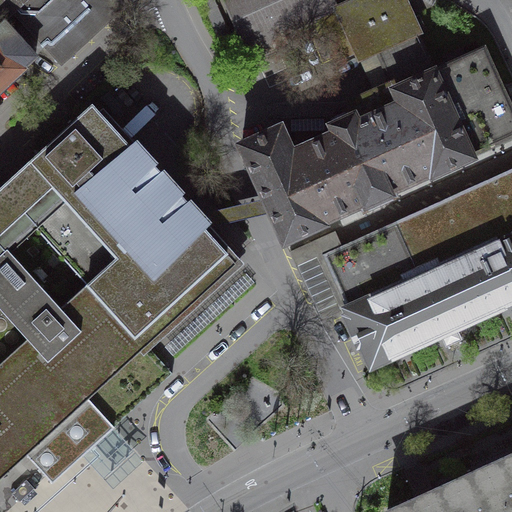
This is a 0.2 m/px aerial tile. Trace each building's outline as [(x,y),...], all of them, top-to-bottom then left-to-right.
[(0,0),(0,20),(22,0),(0,0)] [(0,89),(1,89),(0,88),(6,83),(6,84),(20,71),(21,72),(24,68),(23,67),(30,60),(46,46),(61,63),(128,2),(126,0),(33,0),(17,15),(33,32),(22,41),(5,22),(0,26),(0,89)] [(360,59),(362,58),(373,83),(376,89),(350,101),(350,102),(347,104),(352,115),(342,120),(332,125),(335,132),(292,152),(281,127),(276,129),(241,145),(267,201),(273,216),(285,241),(288,239),(325,222),(324,220),(350,208),(351,208),(364,203),(365,207),(394,194),(392,190),(432,172),(433,175),(473,156),(472,154),(511,136),(511,108),(484,48),(466,56),(462,47),(443,56),(447,65),(434,71),(417,33),(420,32),(405,0),(354,0),(338,8),(334,0),(224,0),(250,57),(268,49),(286,41),(282,33),(316,17),(336,61),(357,52),(360,59)] [(0,477),(26,454),(46,476),(74,450),(91,435),(107,420),(166,367),(142,340),(170,315),(173,318),(235,262),(213,238),(220,231),(209,218),(206,215),(182,188),(143,145),(135,152),(92,104),(0,187),(0,477)] [(363,344),(373,365),(391,357),(391,355),(431,337),(433,340),(443,336),(447,344),(454,341),(460,338),(456,330),(466,326),(465,322),(505,304),(506,305),(511,302),(511,168),(342,245),(335,231),(316,240),(349,312),(343,315),(351,332),(358,347),(363,344)] [(273,216),(267,201),(209,218),(220,231),(273,216)] [(254,282),(246,273),(164,346),(173,356),(254,282)] [(91,435),(74,450),(113,489),(143,462),(107,420),(91,435)] [(511,511),(511,453),(433,489),(432,487),(431,488),(429,484),(422,487),(414,490),(416,494),(415,495),(416,497),(406,502),(405,502),(398,505),(387,510),(387,511),(511,511)]
